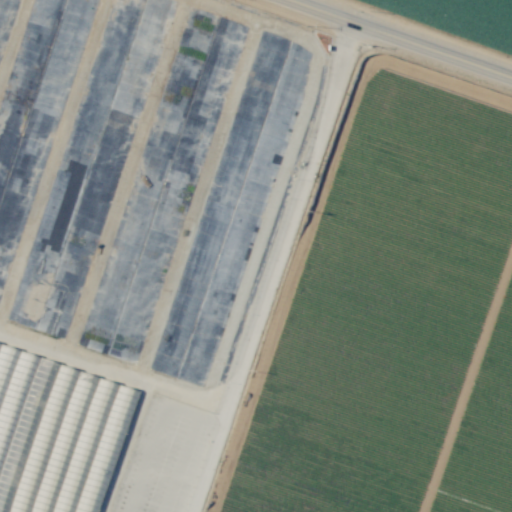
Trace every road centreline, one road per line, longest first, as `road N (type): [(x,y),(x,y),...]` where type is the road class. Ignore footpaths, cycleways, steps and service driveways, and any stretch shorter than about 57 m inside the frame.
road 1 (track): [(209,511),(361,69),(377,56)]
road 2 (track): [(411,511),(511,217)]
road 3 (secondary): [(511,76),(288,0)]
road 4 (track): [(511,103),(377,56)]
